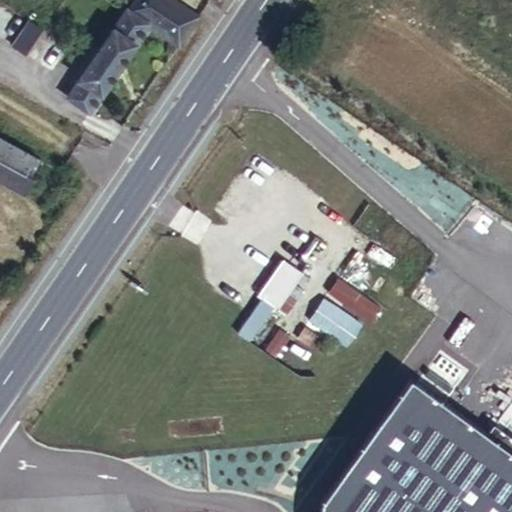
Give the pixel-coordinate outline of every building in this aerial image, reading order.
[(200,21),(195,16),(169,0),(140,0),(132,13),(128,11),(68,97),(91,113),(150,27),(179,47),(181,45),(200,21)] [(42,30),(29,21),(13,45),(25,54),(42,30)] [(0,179),(28,195),(47,160),(0,134),(0,179)] [(272,317),(297,281),(310,290),(328,263),(320,258),(328,246),(312,234),(260,309),(272,317)] [(410,282),(365,251),(354,266),(400,298),(410,282)] [(350,272),(334,296),(375,323),(390,299),(350,272)] [(350,317),(330,303),(322,314),(343,328),(350,317)] [(314,313),(303,305),(287,327),(299,335),(314,313)] [(511,511),(511,446),(413,375),(323,498),(321,511),(511,511)]
